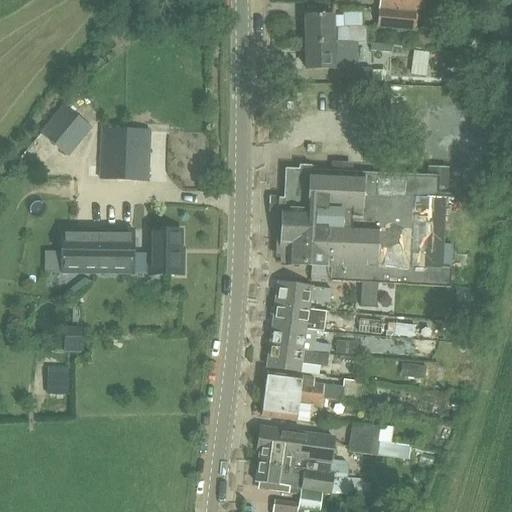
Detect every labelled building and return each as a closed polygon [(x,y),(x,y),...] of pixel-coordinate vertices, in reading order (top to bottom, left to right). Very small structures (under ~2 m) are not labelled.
[(422,16),(423,0),(381,0),(380,12),(422,16)] [(422,16),(380,12),(379,27),(414,31),(415,20),(421,21),(422,16)] [(306,43),(336,42),(353,42),(366,42),(366,26),(361,26),(332,27),(332,15),(305,16),(306,43)] [(441,50),(443,31),(418,28),(417,40),(411,39),(410,47),(441,50)] [(336,42),(306,43),(307,69),(333,69),(333,68),(345,68),(345,82),(371,82),(370,67),(354,68),(353,42),(336,42)] [(391,53),(392,45),(370,43),(370,51),(391,53)] [(412,50),(410,74),(426,75),(428,52),(412,50)] [(511,88),(511,64),(487,63),(486,88),(511,88)] [(64,106),(41,134),(67,156),(91,128),(64,106)] [(100,180),(148,182),(150,130),(102,128),(100,180)] [(299,166),(299,171),(286,171),(285,190),(285,197),(285,200),(276,199),(275,210),(283,210),(283,213),(282,225),(281,247),(282,247),(281,264),(311,265),(331,266),(331,264),(342,265),(341,282),(361,283),(373,283),(406,285),(406,286),(445,288),(449,288),(450,269),(446,269),(443,269),(444,246),(445,197),(438,197),(439,177),(428,177),(352,173),(331,172),(321,172),(321,166),(299,166)] [(134,230),(90,229),(62,229),(61,273),(89,273),(133,274),(134,230)] [(150,229),(149,275),(181,275),(181,255),(179,255),(179,230),(150,229)] [(276,305),(308,309),(309,300),(329,303),(331,290),(279,283),(276,305)] [(373,303),(373,292),(373,283),(361,283),(360,291),(360,303),(373,303)] [(308,309),(276,305),(273,325),(304,329),(317,331),(323,332),(325,311),(308,309)] [(358,333),(380,335),(381,321),(359,320),(358,333)] [(273,325),(270,346),(328,354),(329,345),(315,343),(317,331),(304,329),(273,325)] [(354,343),(337,342),(336,354),(353,355),(354,343)] [(326,367),(328,355),(270,346),(267,367),(298,372),(298,371),(310,373),(311,365),(326,367)] [(68,393),(68,366),(46,366),(46,393),(68,393)] [(344,379),(343,387),(323,385),(323,384),(313,383),(313,378),(267,372),(265,391),(284,394),(284,390),(321,394),(321,397),(341,400),(356,402),(359,381),(344,379)] [(284,390),(284,394),(265,391),(262,416),(297,420),(297,421),(309,423),(312,405),(320,406),(321,399),(356,404),(356,402),(341,400),(321,397),(321,394),(284,390)] [(351,424),(350,435),(377,439),(379,429),(379,427),(351,423),(351,424)] [(331,460),(334,439),(260,429),(258,447),(279,450),(278,454),(320,459),(318,470),(304,469),(304,471),(302,489),(323,492),(330,493),(331,494),(360,497),(361,488),(361,479),(347,477),(329,475),(331,460)] [(377,443),(377,439),(350,435),(348,447),(350,447),(349,452),(377,456),(379,445),(377,443)] [(279,450),(258,447),(257,448),(259,449),(257,463),(292,468),(292,469),(300,470),(304,471),(304,469),(318,470),(320,459),(278,454),(279,450)] [(257,463),(255,482),(260,482),(259,487),(289,491),(289,488),(297,489),(300,470),(292,469),(292,468),(257,463)] [(300,489),(297,510),(309,511),(319,511),(323,492),(302,489),(300,489)]
